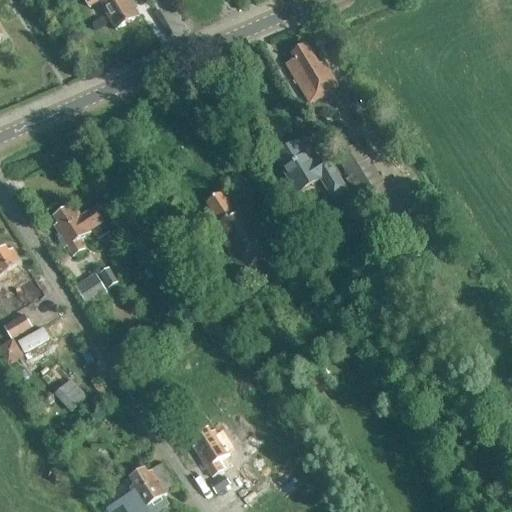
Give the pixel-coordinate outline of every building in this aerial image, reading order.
[(116,32),(139,19),(127,0),(84,0),(89,9),(99,3),(116,32)] [(310,105),(338,88),(324,64),(319,67),(307,47),(292,56),(295,62),(287,66),(310,105)] [(334,201),(347,193),(326,158),(313,166),(300,145),(276,160),(298,195),(321,181),(334,201)] [(383,186),(359,146),(337,159),(362,199),(383,186)] [(214,227),(242,271),(262,258),(273,275),(286,267),(249,206),(235,214),(222,194),(207,204),(220,224),(214,227)] [(58,226),(54,228),(73,259),(84,252),(79,243),(91,235),(110,222),(100,206),(80,218),(76,212),(72,214),(69,209),(54,218),(58,226)] [(0,304),(7,315),(39,296),(27,276),(12,251),(8,253),(5,249),(0,251),(0,304)] [(88,307),(107,295),(95,276),(76,289),(88,307)] [(243,303),(228,312),(235,323),(249,314),(243,303)] [(23,317),(3,329),(11,341),(30,330),(23,317)] [(168,318),(159,329),(169,338),(179,328),(168,318)] [(329,344),(320,328),(303,339),(312,354),(329,344)] [(12,341),(0,348),(0,356),(7,367),(22,358),(12,341)] [(197,447),(193,450),(212,480),(223,473),(218,464),(230,456),(215,433),(211,435),(208,430),(193,440),(197,447)] [(166,496),(152,473),(148,475),(145,470),(130,480),(134,487),(130,490),(134,496),(114,508),(116,511),(161,511),(169,507),(164,498),(166,496)] [(224,479),(210,487),(224,509),(244,496),(240,490),(234,494),(224,479)]
